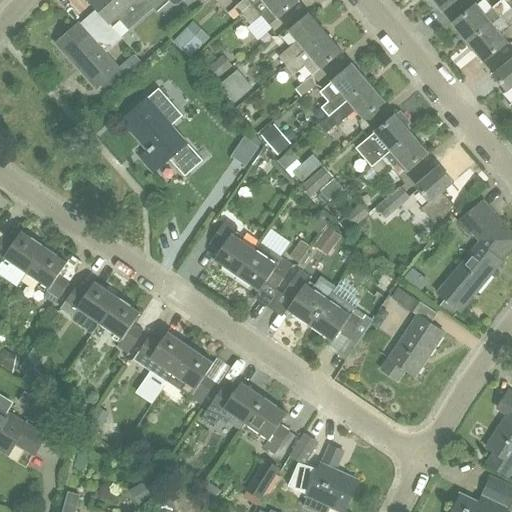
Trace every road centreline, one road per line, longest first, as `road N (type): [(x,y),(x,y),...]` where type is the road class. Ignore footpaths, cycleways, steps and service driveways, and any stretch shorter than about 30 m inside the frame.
road 1 (residential): [(423,457),(0,167)]
road 2 (residential): [(511,168),(366,0)]
road 3 (residential): [(511,324),(423,457)]
